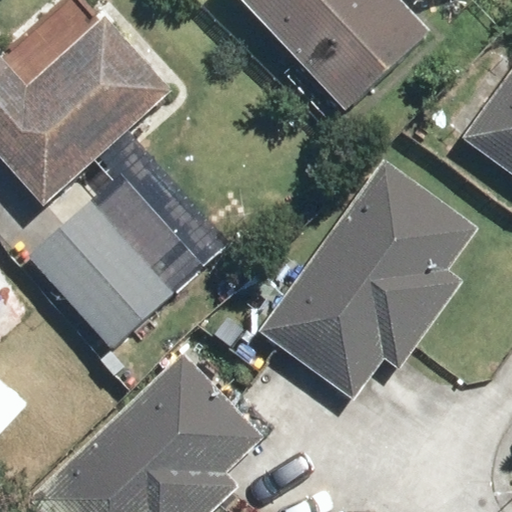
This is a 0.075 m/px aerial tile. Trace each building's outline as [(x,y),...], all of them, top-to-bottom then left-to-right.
[(224,255),(167,191),(170,188),(126,142),(182,94),(100,0),(56,0),(0,48),(0,132),(58,200),(65,194),(83,212),(41,249),(124,343),(224,255)] [(436,17),(418,0),(245,0),(350,103),(436,17)] [(511,96),(480,136),(511,161),(511,96)] [(392,166),(281,323),(374,389),(485,231),(392,166)] [(0,267),(0,339),(36,308),(0,267)] [(189,360),(60,481),(89,511),(213,511),(277,453),(189,360)]
